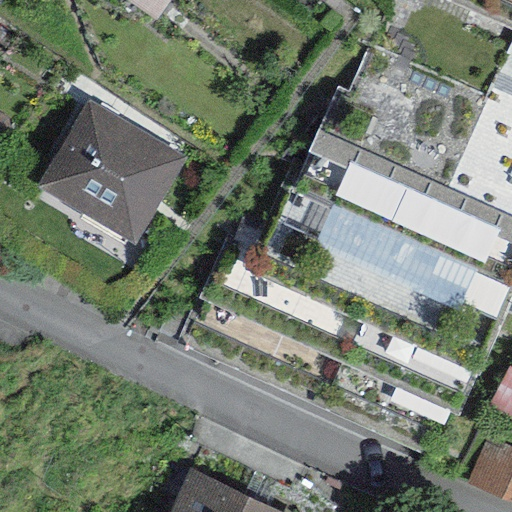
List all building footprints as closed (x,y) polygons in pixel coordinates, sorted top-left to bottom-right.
[(511,0),(460,0),(511,22),(511,0)] [(511,309),(511,102),(369,42),(351,85),(341,81),(306,162),(293,156),(265,222),(238,210),(204,288),(200,286),(176,342),(437,454),(456,409),(461,411),(481,365),(487,368),(511,309)] [(44,177),(88,203),(83,211),(127,236),(132,228),(143,234),(190,153),(91,96),(44,177)] [(511,408),(511,366),(495,400),(511,408)] [(511,445),(487,436),(471,478),(511,494),(511,445)] [(174,511),(298,511),(195,466),(174,511)]
